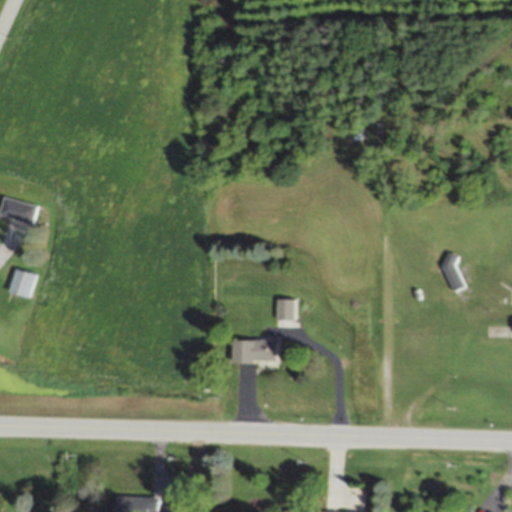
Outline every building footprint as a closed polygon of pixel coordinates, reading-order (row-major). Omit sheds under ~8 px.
[(0,219),(32,220),(32,201),(0,201),(0,219)] [(449,256),(436,261),(448,291),(461,287),(449,256)] [(34,274),(13,268),(6,293),(27,299),(34,274)] [(273,300),(273,320),(290,320),(290,300),(273,300)] [(228,362),(274,363),(274,339),(228,338),(228,362)] [(111,511),(154,511),(155,496),(112,496),(111,511)]
